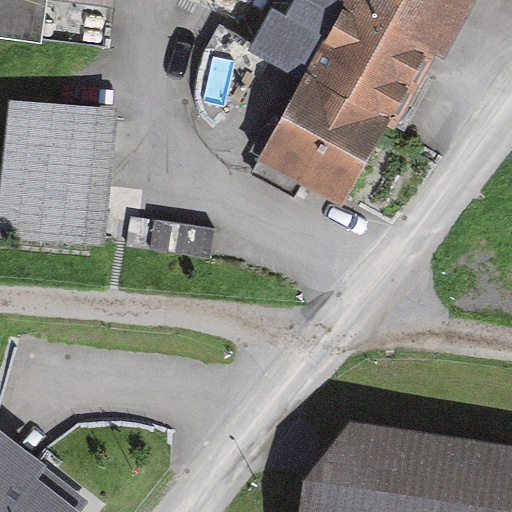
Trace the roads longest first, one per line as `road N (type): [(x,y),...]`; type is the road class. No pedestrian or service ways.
road 1 (track): [(0,303),(346,326),(511,347)]
road 2 (residential): [(198,511),(511,120)]
